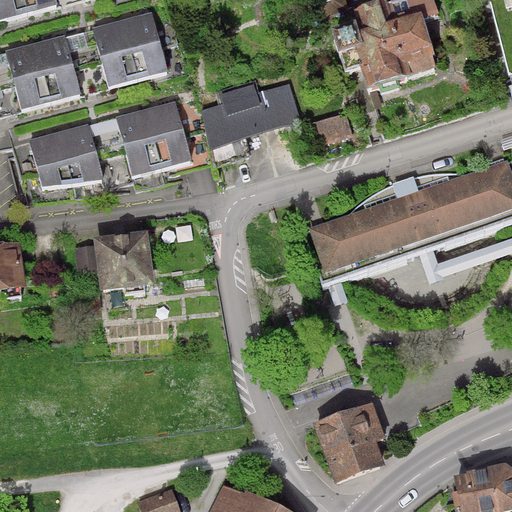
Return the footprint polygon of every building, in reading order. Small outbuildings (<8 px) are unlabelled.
[(0,0),(0,19),(58,4),(57,0),(0,0)] [(349,10),(345,0),(331,0),(323,2),(321,18),(349,10)] [(354,20),(331,27),(345,71),(360,67),(366,88),(378,85),(381,95),(402,88),(400,80),(437,68),(433,55),(435,55),(423,16),(437,12),(433,0),(386,0),(355,10),(357,15),(353,16),(354,20)] [(511,0),(489,0),(510,73),(511,72),(511,0)] [(153,12),(93,28),(93,30),(102,65),(108,86),(168,70),(163,50),(156,26),(153,12)] [(156,26),(163,50),(177,46),(170,22),(156,26)] [(102,65),(93,30),(66,38),(75,71),(102,65)] [(66,35),(6,51),(6,54),(16,87),(22,110),(81,93),(75,71),(66,38),(66,35)] [(6,54),(0,55),(0,91),(16,87),(6,54)] [(222,105),(199,112),(205,133),(215,167),(252,155),(246,137),(301,121),(289,83),(258,93),(255,84),(219,95),(222,105)] [(176,101),(116,117),(116,119),(126,155),(132,176),(192,160),(186,139),(177,106),(176,101)] [(196,101),(177,106),(186,139),(205,133),(199,112),(196,101)] [(345,113),(315,122),(322,145),(353,136),(345,113)] [(126,155),(116,119),(89,126),(98,161),(126,155)] [(89,123),(29,139),(30,143),(39,177),(42,187),(103,181),(98,161),(89,126),(89,123)] [(511,135),(500,140),(504,150),(511,147),(511,135)] [(39,177),(30,143),(13,147),(21,181),(39,177)] [(349,214),(306,227),(322,286),(327,284),(340,279),(419,252),(432,247),(511,219),(511,161),(511,158),(465,174),(456,173),(444,173),(432,174),(414,178),(414,176),(393,183),(393,184),(381,190),(369,197),(359,204),(349,214)] [(148,229),(93,236),(100,291),(124,288),(125,294),(146,291),(145,285),(155,283),(148,229)] [(511,237),(437,263),(432,247),(419,252),(429,285),(442,279),(441,276),(511,251),(511,237)] [(20,241),(0,244),(0,290),(27,286),(20,241)] [(96,274),(93,246),(73,248),(76,276),(96,274)] [(340,279),(327,284),(335,306),(347,302),(340,279)] [(349,375),(291,395),(296,407),(353,385),(349,375)] [(373,402),(314,423),(336,482),(385,465),(377,441),(385,437),(373,402)] [(493,511),(511,508),(511,466),(505,462),(465,470),(466,473),(454,475),(456,486),(461,511),(493,511)] [(244,493),(223,486),(209,511),(289,511),(246,491),(244,493)] [(180,511),(171,489),(137,501),(141,511),(180,511)]
